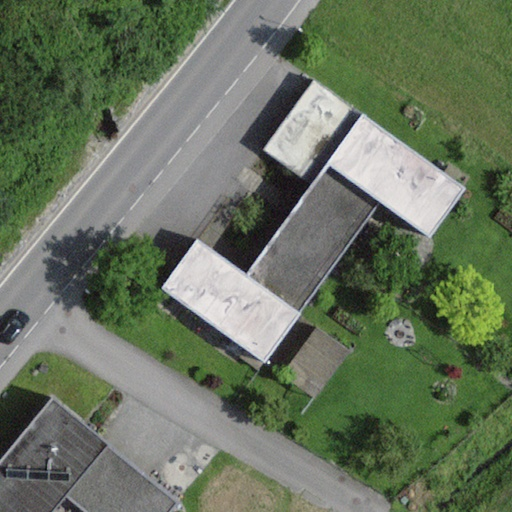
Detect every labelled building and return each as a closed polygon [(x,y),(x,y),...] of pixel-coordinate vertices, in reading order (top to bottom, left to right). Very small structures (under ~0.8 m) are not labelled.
[(320,80),(259,164),(296,191),(357,107),(320,80)] [(370,116),(299,214),(351,252),(389,201),(436,235),(470,189),(370,116)] [(271,363),(351,252),(299,214),(254,276),(206,242),(170,290),(271,363)] [(353,350),(323,328),(289,374),(320,396),(353,350)] [(0,511),(61,511),(78,492),(102,511),(182,511),(193,500),(65,394),(0,472),(0,511)]
